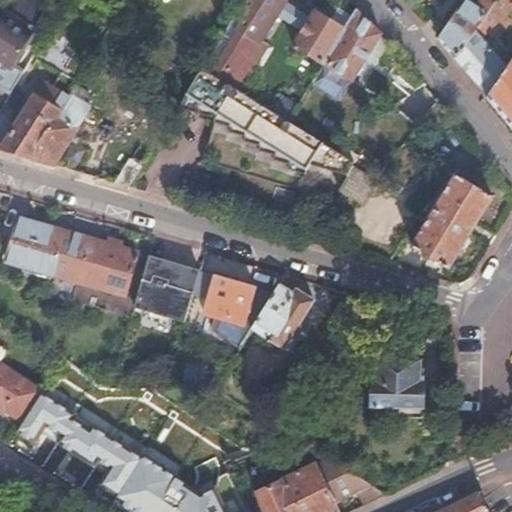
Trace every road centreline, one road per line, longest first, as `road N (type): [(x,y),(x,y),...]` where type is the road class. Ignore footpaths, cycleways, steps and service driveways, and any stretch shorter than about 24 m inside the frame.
road 1 (residential): [(0,171),(452,305),(486,303),(511,268)]
road 2 (tertiary): [(511,162),(362,0)]
road 3 (tertiary): [(511,457),(384,511)]
